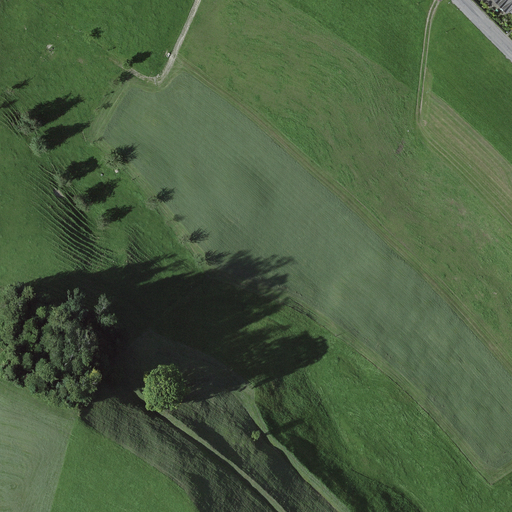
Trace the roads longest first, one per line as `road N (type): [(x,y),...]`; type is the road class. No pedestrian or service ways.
road 1 (track): [(282,511),(146,401),(123,372),(234,388),(263,430),(344,511)]
road 2 (track): [(197,0),(158,81),(72,31)]
road 3 (track): [(438,0),(416,123)]
